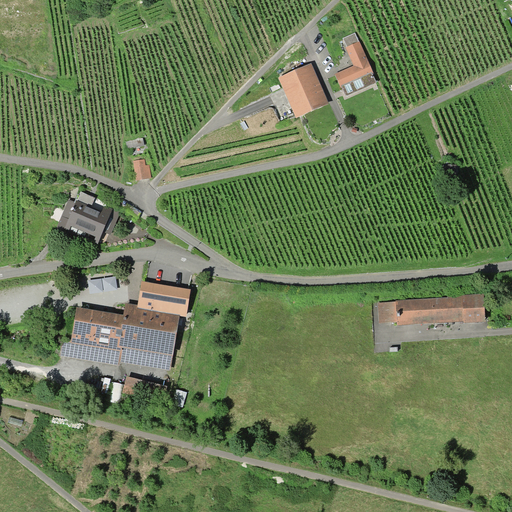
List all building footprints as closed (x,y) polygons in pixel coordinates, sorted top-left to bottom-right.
[(356,66),(336,75),(341,87),(372,73),(359,44),(348,49),(356,66)] [(312,65),(279,79),(295,117),(328,104),(312,65)] [(142,139),(126,143),(128,149),(143,145),(142,139)] [(148,162),(134,163),(136,181),(150,180),(148,162)] [(117,209),(80,195),(66,230),(103,244),(117,209)] [(192,291),(144,283),(140,308),(125,306),(123,317),(78,310),(73,341),(65,339),(63,356),(174,374),(182,317),(188,317),(192,291)] [(396,321),(396,325),(464,321),(465,324),(486,322),(484,293),(462,295),(462,297),(378,303),(379,322),(396,321)] [(171,398),(173,388),(128,377),(126,386),(171,398)]
